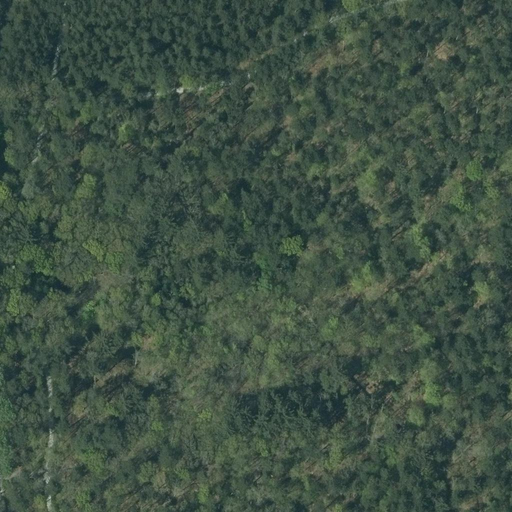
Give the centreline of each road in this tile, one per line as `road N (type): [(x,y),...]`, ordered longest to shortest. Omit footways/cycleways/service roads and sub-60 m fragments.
road 1 (unclassified): [(1,511),(0,29),(7,0)]
road 2 (unknown): [(511,442),(490,452),(390,434),(245,462),(278,511)]
